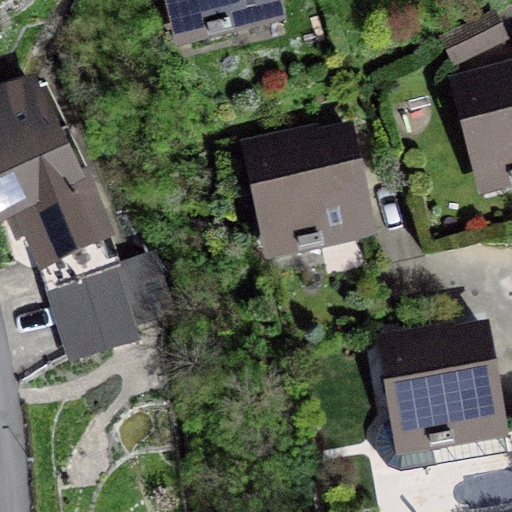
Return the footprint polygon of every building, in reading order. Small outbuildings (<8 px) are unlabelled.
[(164,0),(177,53),(290,27),(283,0),(164,0)] [(489,196),(511,190),(511,67),(460,81),(489,196)] [(109,241),(34,75),(0,90),(0,225),(16,218),(40,272),(109,241)] [(267,263),(376,242),(353,125),(244,147),(267,263)] [(511,446),(487,317),(376,338),(400,467),(511,446)]
